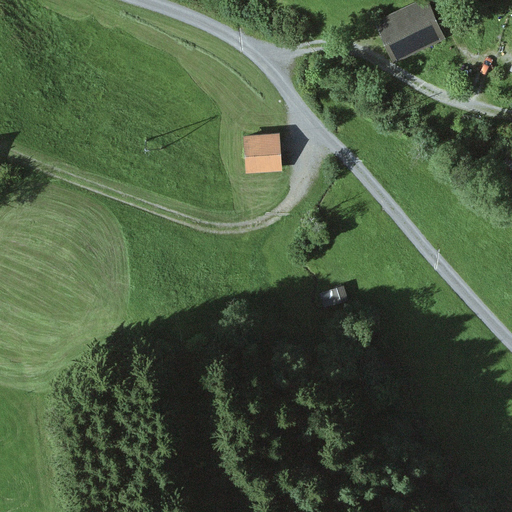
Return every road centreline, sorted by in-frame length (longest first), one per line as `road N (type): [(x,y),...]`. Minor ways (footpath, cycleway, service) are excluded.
road 1 (track): [(126,0),(224,34),(282,79),(511,344)]
road 2 (track): [(322,128),(299,198),(266,226),(227,233),(193,228),(17,160)]
road 3 (track): [(259,62),(316,44),(444,99),(511,118)]
